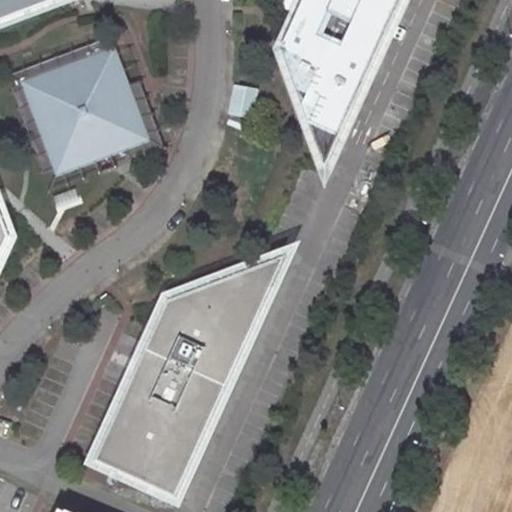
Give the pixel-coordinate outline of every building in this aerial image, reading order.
[(0,0),(0,19),(3,26),(73,0),(0,0)] [(353,132),(407,0),(307,0),(288,47),(313,114),(353,132)] [(126,88),(107,40),(10,77),(46,175),(97,157),(103,174),(118,168),(112,152),(129,145),(135,162),(168,149),(143,82),(126,88)] [(313,114),(335,176),(353,132),(313,114)] [(0,270),(14,241),(0,203),(0,270)] [(272,260),(243,272),(262,281),(280,289),(290,269),(299,248),(272,260)] [(170,303),(97,467),(181,503),(280,289),(262,281),(243,272),(170,303)]
